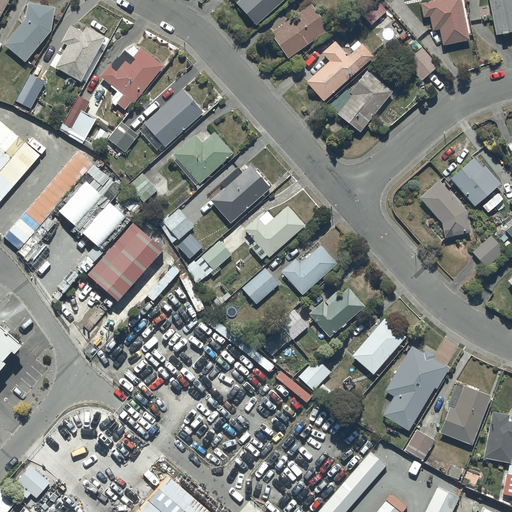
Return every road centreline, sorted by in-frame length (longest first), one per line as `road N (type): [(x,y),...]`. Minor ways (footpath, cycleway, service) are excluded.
road 1 (residential): [(143,0),(206,41),(348,197)]
road 2 (residential): [(348,197),(426,288),(511,343)]
road 3 (residential): [(348,197),(453,105),(511,82)]
road 4 (unclassified): [(108,394),(231,497)]
road 5 (unclassified): [(78,378),(0,265)]
